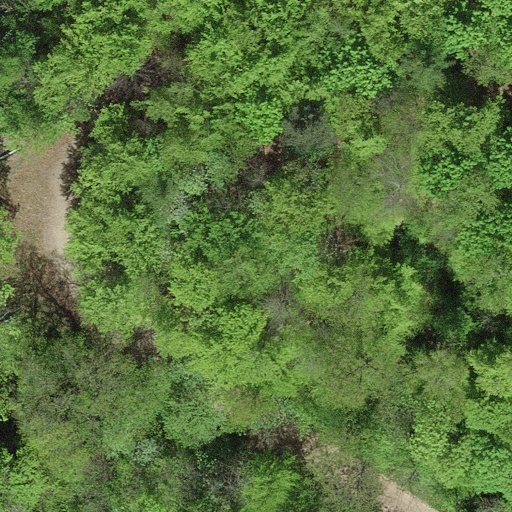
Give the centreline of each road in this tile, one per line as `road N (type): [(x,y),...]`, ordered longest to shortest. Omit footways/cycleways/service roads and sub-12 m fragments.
road 1 (track): [(253,0),(78,156),(64,197),(66,247),(119,332),(153,353),(191,358)]
road 2 (track): [(191,358),(208,224),(233,187),(270,163),(511,79)]
road 3 (track): [(191,358),(282,431),(405,511)]
